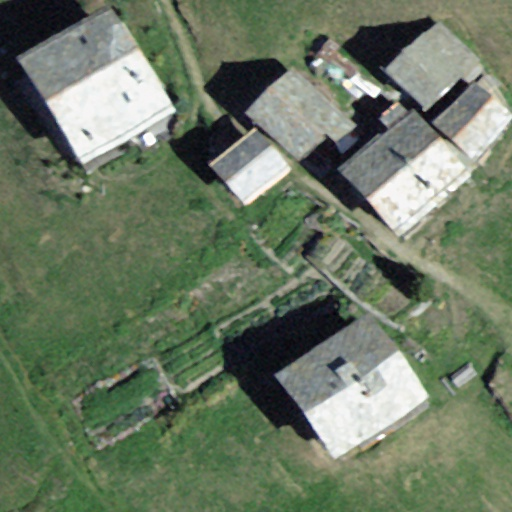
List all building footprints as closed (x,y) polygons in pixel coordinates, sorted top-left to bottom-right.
[(113,31),(35,76),(93,175),(171,130),(113,31)] [(479,74),(445,41),(398,90),(432,123),(479,74)] [(348,133),(301,92),(269,129),(316,170),(348,133)] [(511,129),(511,122),(485,98),(452,134),(483,162),(511,129)] [(470,188),(418,130),(355,185),(407,243),(470,188)] [(387,343),(298,394),(345,476),(435,425),(387,343)]
